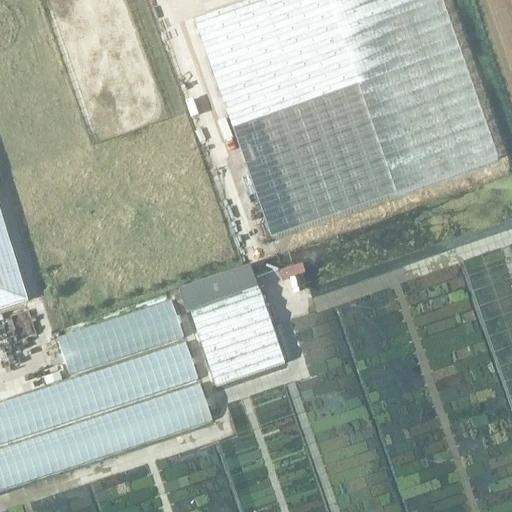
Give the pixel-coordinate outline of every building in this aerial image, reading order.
[(327,0),(257,0),(194,22),(271,241),(396,197),(327,0)] [(441,0),(327,0),(396,197),(498,161),(441,0)] [(0,310),(28,302),(0,211),(0,310)] [(190,313),(259,290),(250,267),(178,292),(186,314),(190,313)] [(260,290),(259,290),(190,313),(216,388),(286,364),(260,290)]
